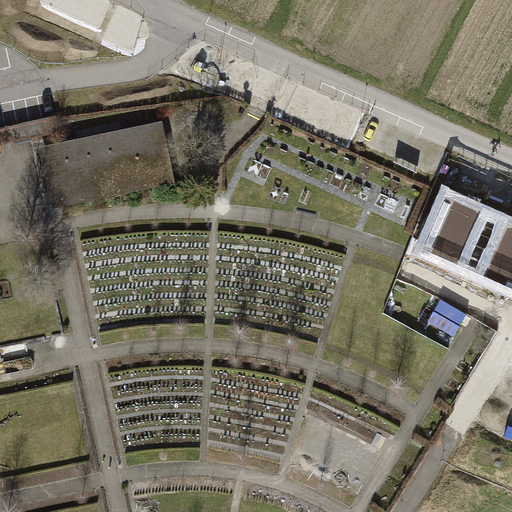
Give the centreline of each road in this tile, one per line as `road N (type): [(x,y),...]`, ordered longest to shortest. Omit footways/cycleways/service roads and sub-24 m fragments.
road 1 (track): [(0,236),(149,215),(283,218),(420,261),(489,299),(357,511)]
road 2 (track): [(417,415),(315,365),(209,346),(87,355),(0,374)]
road 3 (unclassified): [(138,0),(511,162)]
road 4 (track): [(0,501),(176,469),(242,473),(348,511)]
road 5 (track): [(118,511),(58,224)]
